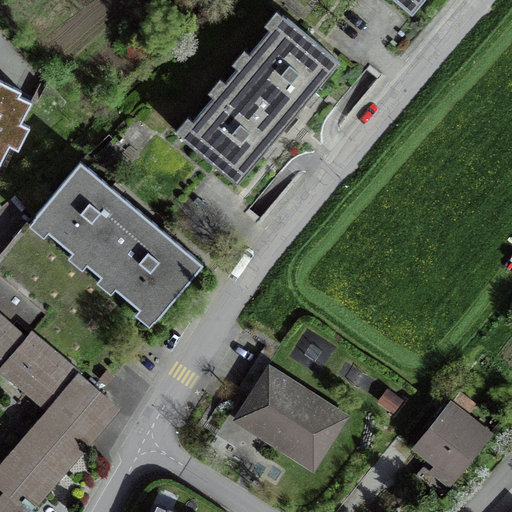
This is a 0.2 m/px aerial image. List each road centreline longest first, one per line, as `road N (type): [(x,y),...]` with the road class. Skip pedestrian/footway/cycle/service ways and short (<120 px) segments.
road 1 (residential): [(146,438),(274,237),(480,0)]
road 2 (residential): [(258,511),(146,438)]
